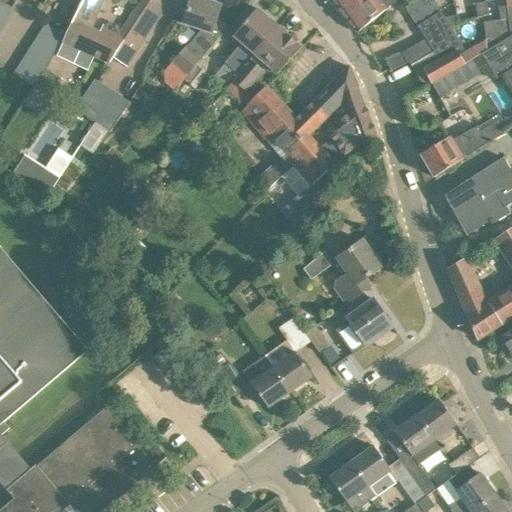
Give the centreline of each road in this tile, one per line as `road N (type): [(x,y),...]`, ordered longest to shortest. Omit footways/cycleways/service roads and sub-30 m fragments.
road 1 (residential): [(448,334),(369,78),(310,0)]
road 2 (residential): [(273,459),(448,334)]
road 3 (residential): [(511,449),(448,334)]
